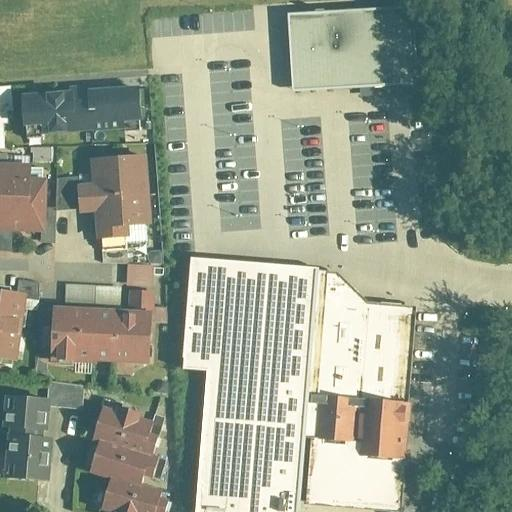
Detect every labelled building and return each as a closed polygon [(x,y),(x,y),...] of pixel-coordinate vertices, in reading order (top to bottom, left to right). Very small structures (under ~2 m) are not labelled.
[(289,14),(293,78),(352,75),(352,87),(418,83),(413,7),(289,14)] [(352,87),(352,75),(293,78),(294,91),(352,87)] [(138,89),(24,97),(27,139),(43,138),(43,133),(125,127),(125,132),(141,131),(138,89)] [(98,241),(153,236),(146,161),(88,165),(98,241)] [(0,232),(43,234),(47,173),(0,170),(0,232)] [(292,511),(301,430),(316,265),(314,260),(193,249),(183,352),(210,355),(194,511),(292,511)] [(305,500),(398,507),(414,307),(370,303),(337,265),(316,264),(316,265),(301,430),(310,431),(305,500)] [(0,365),(15,368),(24,295),(0,293),(0,365)] [(51,365),(150,370),(152,315),(50,312),(51,365)] [(48,400),(5,396),(3,438),(46,442),(48,400)] [(163,425),(102,407),(91,435),(154,456),(163,425)] [(3,438),(1,483),(45,488),(46,442),(3,438)] [(98,448),(86,474),(140,491),(151,464),(98,448)] [(108,490),(101,511),(164,511),(166,505),(108,490)]
